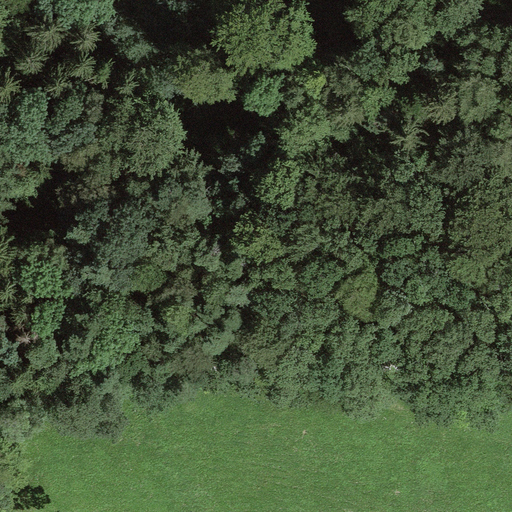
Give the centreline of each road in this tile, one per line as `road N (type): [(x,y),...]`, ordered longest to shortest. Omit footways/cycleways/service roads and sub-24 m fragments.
road 1 (track): [(126,384),(123,348),(270,87),(334,39),(421,11),(511,19)]
road 2 (track): [(84,389),(286,359),(511,370)]
